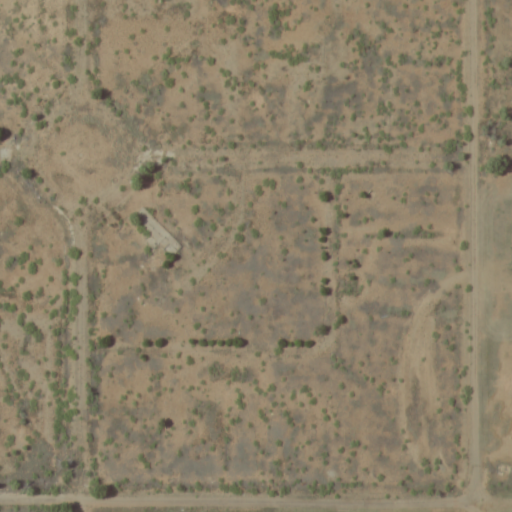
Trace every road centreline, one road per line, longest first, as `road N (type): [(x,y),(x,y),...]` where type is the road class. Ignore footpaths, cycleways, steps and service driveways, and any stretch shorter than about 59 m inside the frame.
road 1 (track): [(470,0),(474,474),(461,499)]
road 2 (track): [(25,151),(45,187),(80,216),(125,203),(141,155),(132,123),(109,104),(78,95),(41,120),(25,151),(0,151)]
road 3 (track): [(471,149),(141,155)]
road 4 (track): [(82,496),(80,216)]
